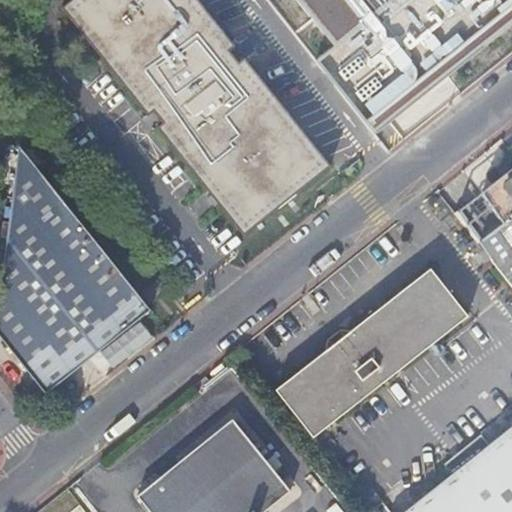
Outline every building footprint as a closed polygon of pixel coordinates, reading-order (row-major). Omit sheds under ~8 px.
[(241,64),(239,61),(236,58),(234,54),(232,52),(237,47),(199,0),(74,0),(63,9),(150,117),(156,112),(165,124),(159,129),(246,236),(334,167),(247,59),(241,64)] [(511,0),(297,0),(336,47),(320,60),(379,130),(382,127),(511,19),(511,0)] [(59,384),(152,309),(22,146),(0,304),(0,334),(38,382),(47,393),(53,389),(59,384)] [(502,176),(511,170),(505,162),(501,166),(496,169),(502,176)] [(511,168),(511,170),(502,176),(482,193),(506,222),(493,233),(479,244),(491,259),(511,284),(511,168)] [(482,266),(491,259),(479,244),(476,240),(471,243),(479,253),(475,257),(482,266)] [(277,391),(315,438),(469,316),(431,268),(350,332),(341,331),(335,336),(328,341),(328,350),(277,391)] [(162,476),(138,495),(151,511),(236,511),(281,476),(234,418),(226,424),(228,427),(192,456),(164,478),(162,476)] [(511,511),(511,429),(409,511),(392,511),(386,503),(374,511),(511,511)]
